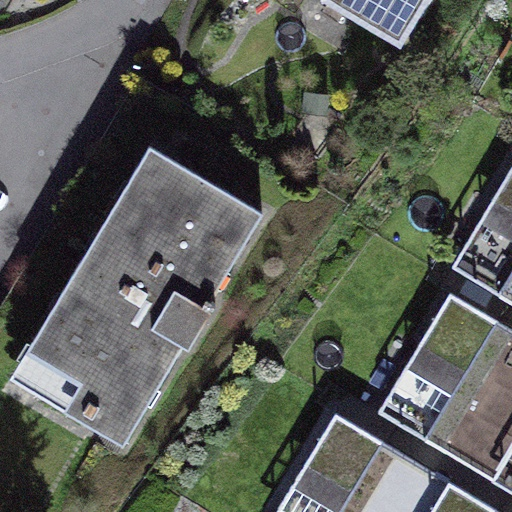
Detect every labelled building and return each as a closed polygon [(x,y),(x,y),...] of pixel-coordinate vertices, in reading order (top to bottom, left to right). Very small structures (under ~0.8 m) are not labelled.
[(343,0),(400,35),(421,0),(343,0)] [(151,157),(9,389),(107,448),(249,216),(151,157)] [(511,299),(511,173),(456,266),(511,299)] [(495,480),(511,450),(511,332),(450,295),(381,411),(495,480)] [(433,511),(451,483),(336,414),(277,511),(433,511)] [(511,489),(511,450),(495,480),(511,489)] [(500,511),(451,483),(433,511),(500,511)]
